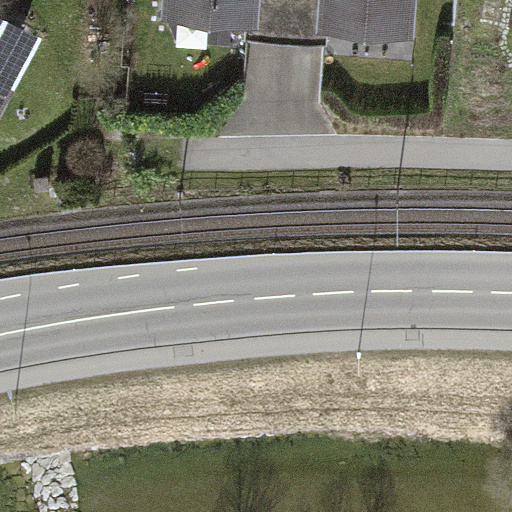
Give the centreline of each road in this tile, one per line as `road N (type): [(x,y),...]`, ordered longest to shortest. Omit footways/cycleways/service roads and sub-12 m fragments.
road 1 (primary): [(511,293),(273,298),(0,334)]
road 2 (residential): [(256,151),(511,158)]
